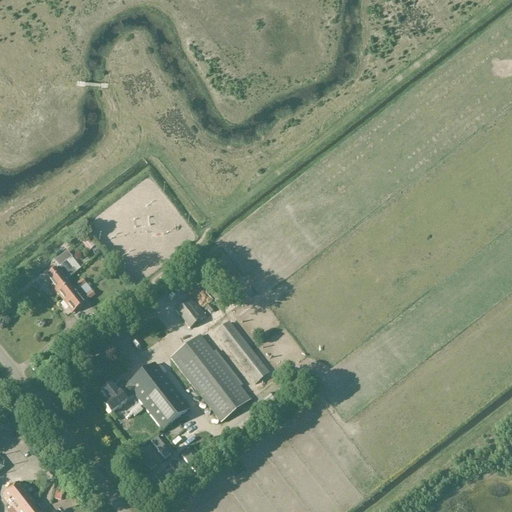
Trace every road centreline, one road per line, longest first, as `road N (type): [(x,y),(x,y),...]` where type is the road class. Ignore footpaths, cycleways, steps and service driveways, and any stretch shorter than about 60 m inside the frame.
road 1 (track): [(0,263),(145,154),(159,156),(217,219),(500,0)]
road 2 (unclassified): [(122,511),(0,354)]
